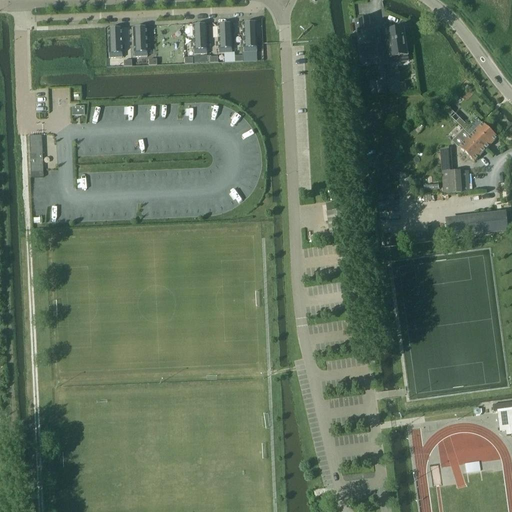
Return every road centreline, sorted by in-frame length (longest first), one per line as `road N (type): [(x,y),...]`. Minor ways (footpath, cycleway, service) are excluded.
road 1 (track): [(22,128),(41,511)]
road 2 (residential): [(17,4),(20,19),(240,9),(255,0)]
road 3 (tertiary): [(511,97),(428,0)]
